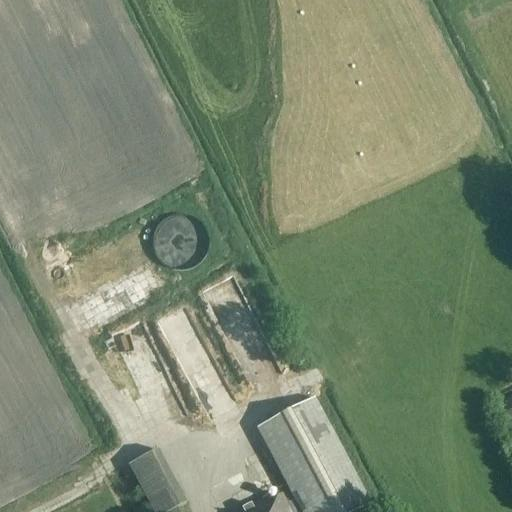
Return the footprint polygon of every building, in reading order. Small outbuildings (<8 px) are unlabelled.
[(247,332),(269,323),(251,281),(229,290),(247,332)] [(191,330),(211,323),(208,314),(188,320),(191,330)] [(188,344),(217,336),(215,326),(186,334),(188,344)] [(158,396),(184,385),(160,331),(134,342),(158,396)] [(360,511),(368,508),(314,400),(256,431),(297,511),(360,511)] [(205,432),(211,448),(241,437),(235,421),(205,432)] [(148,449),(149,471),(186,470),(186,448),(148,449)] [(289,511),(278,491),(239,511),(289,511)]
